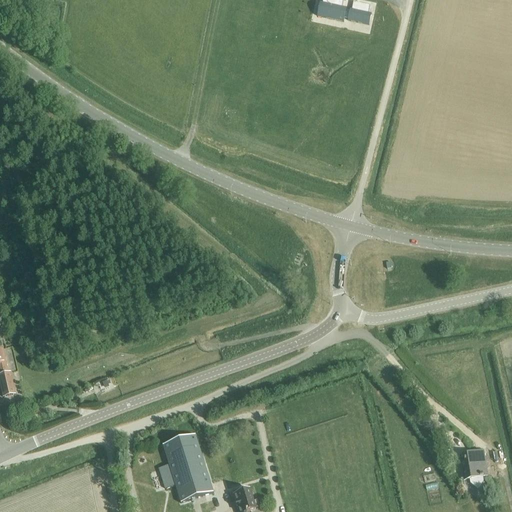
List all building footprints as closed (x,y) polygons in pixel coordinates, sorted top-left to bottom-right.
[(369,25),(368,25),(370,15),(371,15),(372,15),(368,14),(370,6),(353,3),(352,10),(350,10),(350,12),(346,11),(347,9),(342,8),(344,1),(340,0),(323,0),(322,4),(320,3),(320,4),(321,4),(318,17),(317,16),(317,17),(344,23),(345,19),(348,20),(347,21),(369,26),(369,25)] [(0,311),(0,315),(2,323),(10,321),(7,310),(0,311)] [(0,375),(8,374),(2,350),(0,350),(0,375)] [(0,375),(0,383),(3,398),(16,395),(11,373),(8,374),(0,375)] [(10,407),(1,409),(3,416),(11,414),(10,407)] [(167,466),(158,469),(163,486),(174,483),(181,504),(213,494),(195,436),(163,447),(168,465),(167,466)] [(462,472),(463,482),(470,482),(470,485),(478,490),(484,482),(483,478),(487,478),(484,454),(460,457),(462,472)] [(233,496),(237,511),(250,511),(255,510),(255,509),(258,508),(256,501),(253,502),(249,491),(233,496)]
